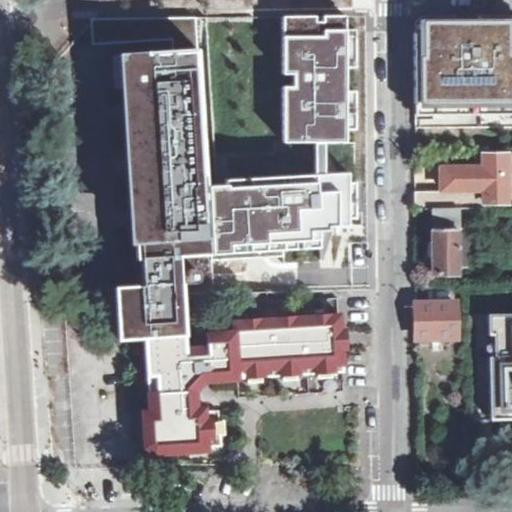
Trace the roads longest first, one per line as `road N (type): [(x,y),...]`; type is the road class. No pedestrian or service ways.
road 1 (residential): [(391,0),(392,511)]
road 2 (unknown): [(371,300),(245,305)]
